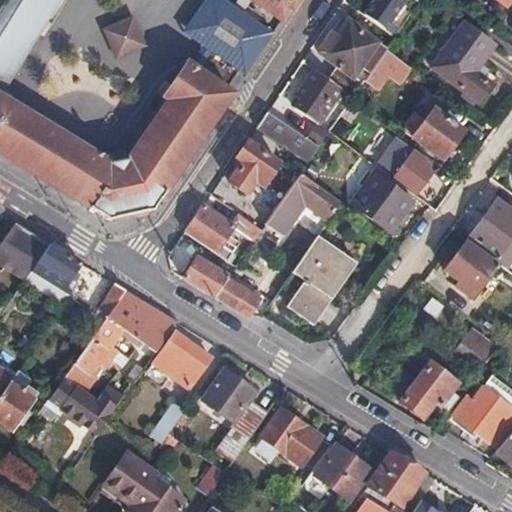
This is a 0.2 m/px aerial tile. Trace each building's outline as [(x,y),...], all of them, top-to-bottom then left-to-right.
[(5,0),(0,9),(0,152),(72,197),(109,219),(151,210),(214,119),(232,93),(227,90),(188,64),(116,166),(53,127),(0,94),(0,84),(52,0),(5,0)] [(240,71),(245,74),(273,33),(224,0),(204,0),(182,32),(240,71)] [(251,0),(281,20),(295,0),(251,0)] [(374,0),(364,15),(387,30),(408,0),(374,0)] [(104,32),(117,61),(145,48),(132,20),(104,32)] [(318,64),(314,70),(342,88),(355,97),(363,85),(352,78),(360,67),(370,73),(387,50),(388,47),(349,21),(318,64)] [(475,99),(478,101),(491,84),(474,72),(493,45),(463,23),(431,67),(463,90),(460,94),(472,103),(475,99)] [(389,52),(387,50),(370,73),(365,81),(390,98),(411,68),(405,64),(389,52)] [(293,110),(310,122),(317,125),(342,88),(314,70),(294,98),(299,101),(293,110)] [(404,132),(412,138),(441,160),(463,131),(433,109),(423,124),(414,118),(404,132)] [(267,112),(257,127),(308,162),(318,147),(300,135),(267,112)] [(300,135),(318,147),(328,134),(317,125),(310,122),(300,135)] [(249,139),(236,158),(241,163),(229,181),(245,194),(254,182),(262,187),(280,162),(249,139)] [(391,177),(415,195),(430,174),(425,171),(427,168),(422,164),(423,162),(395,141),(381,162),(394,172),(391,177)] [(300,174),(299,175),(265,224),(282,235),(305,203),(329,220),(341,203),(300,174)] [(373,175),(352,204),(389,231),(410,201),(373,175)] [(511,210),(498,200),(483,220),(510,239),(511,235),(511,210)] [(204,205),(186,233),(217,255),(223,247),(232,253),(236,247),(227,241),(235,227),(231,224),(204,205)] [(231,224),(235,227),(254,239),(260,230),(237,214),(231,224)] [(511,240),(510,239),(483,220),(469,238),(497,258),(505,248),(511,252),(511,240)] [(50,245),(15,224),(0,246),(0,263),(25,280),(30,272),(50,245)] [(317,237),(291,273),(303,282),(286,307),(313,325),(355,264),(317,237)] [(464,244),(443,271),(458,282),(455,286),(471,298),(495,267),(464,244)] [(80,264),(50,245),(30,272),(62,292),(80,264)] [(197,259),(184,278),(214,298),(227,278),(197,259)] [(25,280),(24,281),(63,306),(64,305),(69,297),(62,292),(30,272),(25,280)] [(227,278),(214,298),(247,318),(258,300),(249,294),(251,290),(252,289),(231,274),(227,278)] [(98,307),(108,314),(124,291),(113,285),(98,307)] [(260,296),(251,290),(249,294),(258,300),(260,296)] [(93,335),(64,377),(80,389),(99,365),(105,369),(114,357),(124,364),(128,359),(111,346),(123,330),(135,338),(156,352),(171,331),(177,323),(154,310),(124,291),(108,314),(93,335)] [(69,297),(64,305),(89,320),(94,312),(69,297)] [(476,323),(460,344),(485,363),(501,343),(476,323)] [(171,331),(156,352),(149,362),(154,365),(176,334),(171,331)] [(176,334),(154,365),(187,389),(210,359),(176,334)] [(449,358),(474,377),(485,363),(460,344),(449,358)] [(427,364),(399,401),(420,418),(433,401),(437,405),(454,384),(427,364)] [(127,379),(133,383),(143,370),(137,365),(127,379)] [(232,462),(267,412),(249,399),(255,391),(225,370),(203,402),(232,423),(214,449),(232,462)] [(0,395),(10,382),(12,379),(0,371),(0,395)] [(24,391),(27,387),(32,380),(20,372),(12,383),(24,391)] [(64,377),(43,409),(60,422),(66,412),(83,424),(89,415),(103,425),(104,423),(122,397),(108,388),(98,402),(80,389),(64,377)] [(511,393),(490,377),(481,389),(511,412),(511,393)] [(10,382),(0,395),(0,422),(11,431),(37,394),(27,387),(24,391),(12,383),(10,382)] [(463,391),(454,384),(437,405),(447,412),(463,391)] [(464,400),(451,415),(493,447),(511,422),(511,412),(481,389),(470,404),(464,400)] [(150,436),(162,445),(169,435),(184,413),(173,405),(150,436)] [(280,411),(262,438),(302,465),(321,439),(280,411)] [(511,430),(495,452),(511,464),(511,430)] [(162,445),(159,449),(168,456),(179,441),(169,435),(162,445)] [(352,502),(372,473),(336,448),(316,478),(352,502)] [(424,474),(391,454),(369,486),(400,508),(424,474)] [(103,487),(121,500),(145,467),(127,455),(103,487)] [(199,487),(209,495),(223,476),(225,473),(214,465),(199,487)] [(145,467),(121,500),(132,507),(127,511),(175,511),(184,500),(163,486),(153,478),(155,474),(145,467)] [(153,478),(163,486),(168,479),(157,472),(155,474),(153,478)] [(263,495),(285,511),(292,501),(301,488),(289,479),(284,485),(275,478),(263,495)] [(358,511),(384,511),(367,500),(358,511)]
